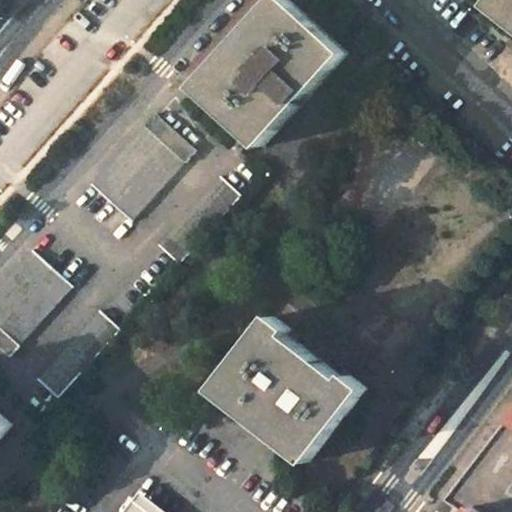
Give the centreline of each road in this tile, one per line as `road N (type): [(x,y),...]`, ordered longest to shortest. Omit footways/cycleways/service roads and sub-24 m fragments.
road 1 (residential): [(0,244),(220,0)]
road 2 (tertiary): [(511,338),(368,511)]
road 3 (tertiary): [(402,511),(511,353)]
road 4 (residential): [(391,0),(511,109)]
